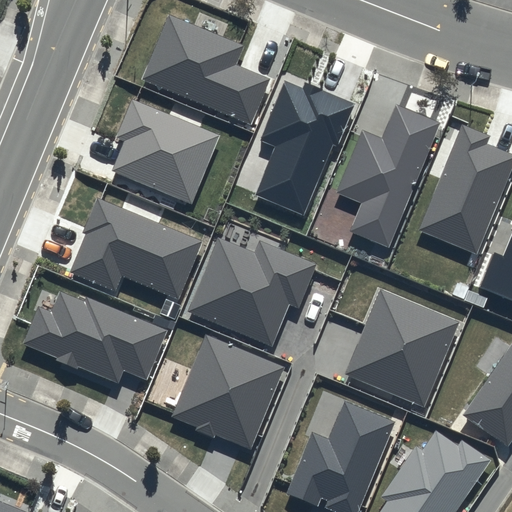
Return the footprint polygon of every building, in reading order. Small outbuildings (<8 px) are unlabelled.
[(169,14),(142,79),(251,124),(270,78),(237,65),(245,46),(169,14)] [(302,89),(285,82),(261,140),(276,146),(256,195),(304,215),(333,145),(337,147),(355,103),(305,83),(302,89)] [(219,135),(132,99),(116,137),(125,141),(112,170),(191,203),(219,135)] [(440,123),(396,104),(382,138),(363,130),(337,193),(362,203),(351,231),(389,247),(440,123)] [(490,136),(462,124),(419,230),(476,253),(511,165),(511,154),(487,144),(490,136)] [(202,242),(97,198),(82,233),(85,235),(70,272),(115,291),(121,275),(177,299),(202,242)] [(511,234),(503,257),(494,253),(480,287),(511,299),(511,234)] [(317,264),(258,239),(253,252),(219,238),(188,311),(272,346),(289,304),(298,308),(317,264)] [(459,321),(381,290),(347,375),(424,406),(459,321)] [(83,301),(59,291),(50,312),(38,307),(23,344),(118,384),(124,370),(146,380),(167,330),(86,296),(83,301)] [(284,367),(206,335),(172,417),(196,427),(195,430),(213,438),(215,434),(250,449),(284,367)] [(511,438),(511,346),(464,416),(507,446),(511,438)] [(358,511),(395,421),(344,400),(328,439),(312,432),(288,493),(318,505),(321,498),(327,500),(323,509),(332,511),(358,511)] [(455,511),(491,460),(462,441),(458,446),(436,431),(422,451),(416,447),(381,498),(387,502),(379,511),(455,511)] [(25,511),(0,501),(0,511),(25,511)]
